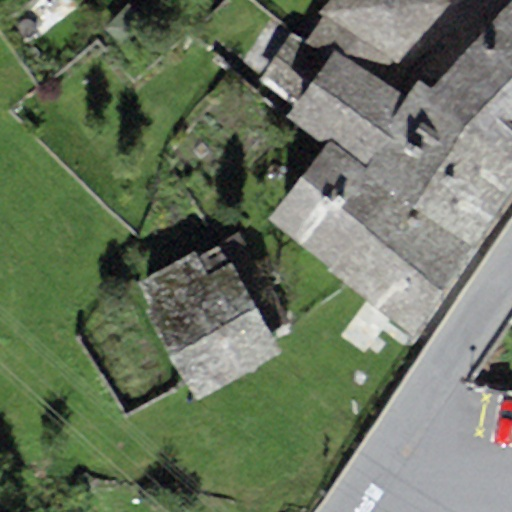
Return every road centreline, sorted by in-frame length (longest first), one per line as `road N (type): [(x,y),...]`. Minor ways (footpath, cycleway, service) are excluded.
road 1 (unclassified): [(382,468),(511,275)]
road 2 (residential): [(382,468),(511,511)]
